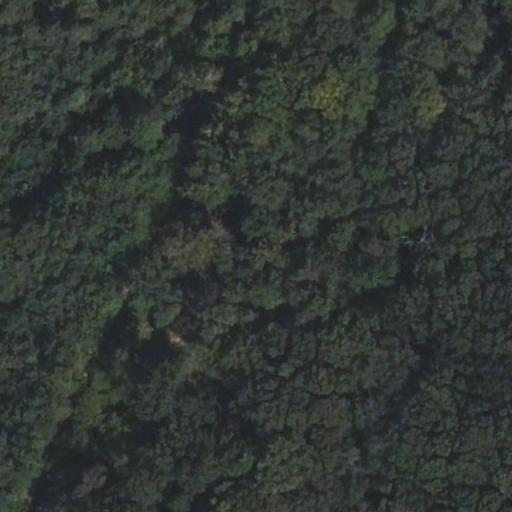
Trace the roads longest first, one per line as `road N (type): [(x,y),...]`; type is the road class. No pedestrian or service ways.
road 1 (track): [(256,0),(42,511)]
road 2 (track): [(0,225),(145,138),(415,0)]
